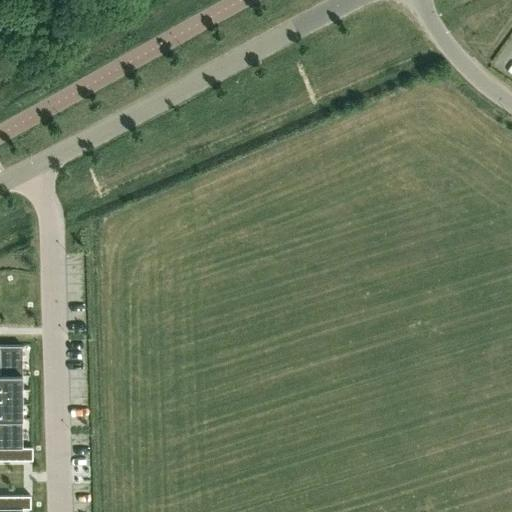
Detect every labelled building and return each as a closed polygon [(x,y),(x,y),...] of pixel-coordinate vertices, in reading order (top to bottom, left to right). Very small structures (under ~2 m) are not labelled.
[(16,369),(0,369),(0,383),(16,383),(16,369)] [(17,386),(0,385),(0,395),(17,396),(17,386)] [(17,396),(0,396),(0,405),(17,405),(17,396)] [(17,406),(0,406),(0,415),(17,415),(17,406)] [(16,460),(15,447),(7,447),(7,460),(16,460)] [(31,460),(31,447),(23,447),(23,460),(31,460)] [(14,507),(14,496),(5,496),(5,507),(14,507)] [(23,507),(23,496),(14,496),(14,507),(21,507),(23,507)]
